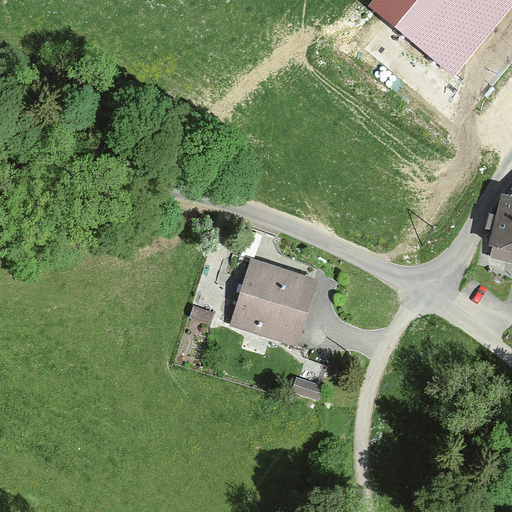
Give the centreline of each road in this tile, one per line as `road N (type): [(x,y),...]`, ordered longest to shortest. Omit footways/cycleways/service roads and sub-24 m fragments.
road 1 (unclassified): [(0,178),(191,193),(319,238),(430,292)]
road 2 (unclassified): [(430,292),(389,335),(376,364),(364,511)]
road 3 (residential): [(430,292),(511,167)]
